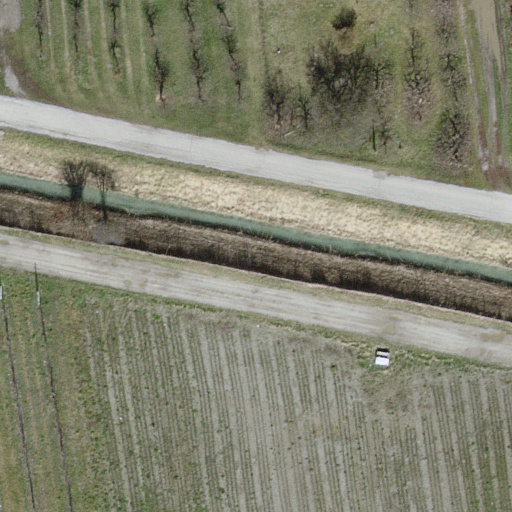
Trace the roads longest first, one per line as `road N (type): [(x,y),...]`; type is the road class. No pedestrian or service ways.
road 1 (track): [(511,350),(0,248)]
road 2 (track): [(511,219),(0,125)]
